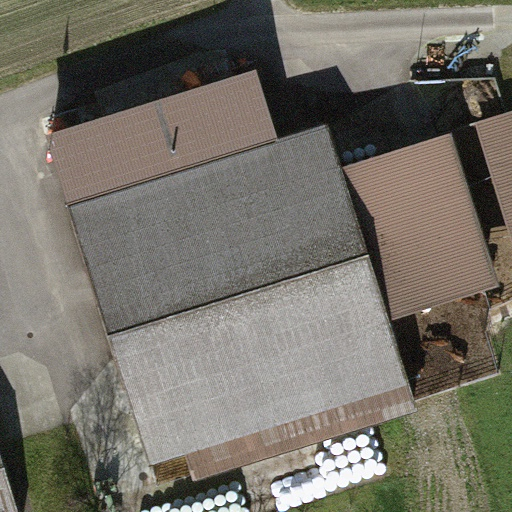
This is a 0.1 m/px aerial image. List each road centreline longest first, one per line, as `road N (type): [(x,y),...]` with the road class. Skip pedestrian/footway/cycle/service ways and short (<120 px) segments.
road 1 (track): [(0,121),(196,60),(282,43),(511,22)]
road 2 (track): [(127,511),(3,120)]
